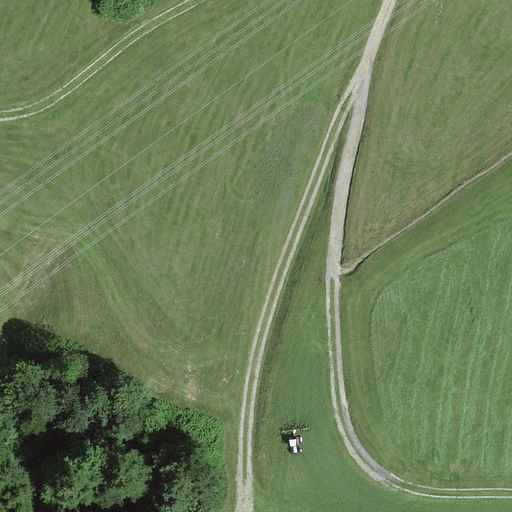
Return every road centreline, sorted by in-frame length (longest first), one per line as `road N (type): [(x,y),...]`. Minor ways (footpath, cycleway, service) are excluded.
road 1 (track): [(360,85),(336,203),(333,275),(338,401),(355,452),(382,477),(421,495),(511,496)]
road 2 (track): [(393,0),(343,108),(255,358),(246,511)]
road 3 (track): [(202,0),(136,37),(46,105),(0,115)]
